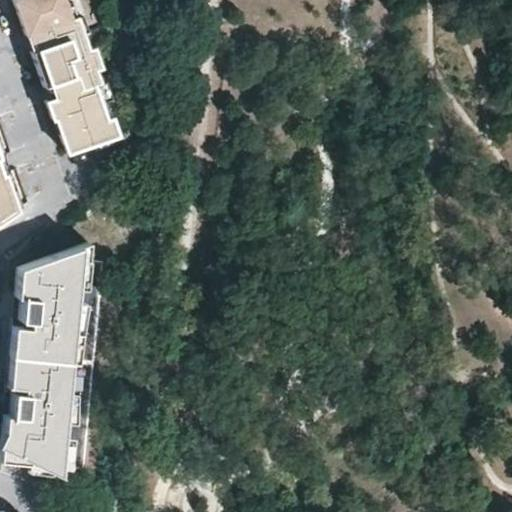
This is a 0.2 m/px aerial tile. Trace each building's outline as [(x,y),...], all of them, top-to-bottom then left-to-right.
[(66,22),(59,1),(58,0),(11,0),(8,1),(21,37),(39,31),(44,46),(26,52),(38,88),(70,77),(75,89),(42,100),(39,101),(46,123),(49,121),(101,100),(95,82),(91,69),(84,51),(79,35),(73,18),(66,22)] [(66,0),(61,0),(59,1),(66,22),(73,18),(66,0)] [(79,16),(73,18),(79,35),(85,33),(79,16)] [(39,31),(21,37),(26,52),(44,46),(39,31)] [(90,49),(84,51),(91,69),(96,67),(90,49)] [(38,88),(42,100),(75,89),(70,77),(38,88)] [(101,80),(95,82),(101,100),(107,98),(101,80)] [(113,137),(101,100),(49,121),(53,120),(59,135),(54,137),(60,155),(113,137)] [(53,120),(49,121),(54,137),(59,135),(53,120)] [(0,216),(17,204),(5,171),(0,172),(0,216)] [(84,243),(13,270),(12,297),(17,298),(15,327),(9,326),(4,386),(10,387),(7,416),(2,415),(0,438),(0,463),(66,468),(69,369),(84,243)]
